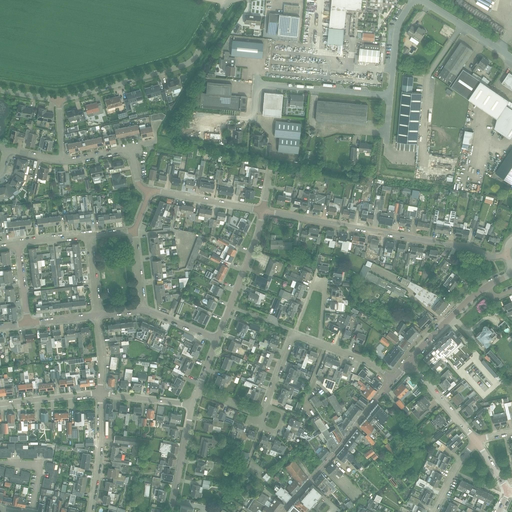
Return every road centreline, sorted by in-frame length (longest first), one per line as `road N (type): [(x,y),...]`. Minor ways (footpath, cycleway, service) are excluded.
road 1 (unclassified): [(236,117),(256,116),(261,84),(390,96),(398,30),(413,0)]
road 2 (residential): [(507,258),(263,210)]
road 3 (residential): [(59,100),(188,64),(225,3)]
road 4 (tertiary): [(281,511),(392,380)]
road 5 (residential): [(217,339),(263,210)]
road 6 (tertiary): [(408,363),(459,311),(511,274)]
road 7 (residential): [(293,334),(320,284),(320,344)]
